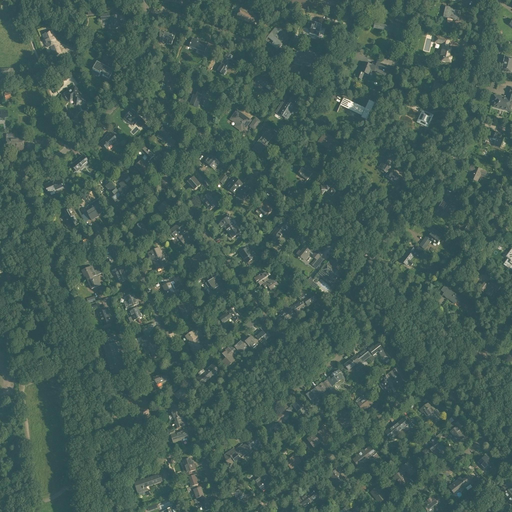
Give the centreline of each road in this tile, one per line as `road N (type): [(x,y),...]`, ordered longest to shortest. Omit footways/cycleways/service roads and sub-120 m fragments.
road 1 (residential): [(367,265),(459,114),(487,0)]
road 2 (unclassified): [(99,469),(79,345),(49,257)]
road 3 (residential): [(257,511),(430,379)]
road 4 (residential): [(200,446),(250,425),(378,326)]
road 5 (residential): [(320,96),(228,33),(143,11)]
road 6 (residential): [(282,337),(164,180)]
road 7 (track): [(16,0),(70,147)]
road 8 (residential): [(482,358),(367,265)]
road 9 (residential): [(21,176),(70,147),(130,89)]
road 10 (residential): [(367,265),(261,178)]
road 11 (track): [(142,66),(26,0)]
